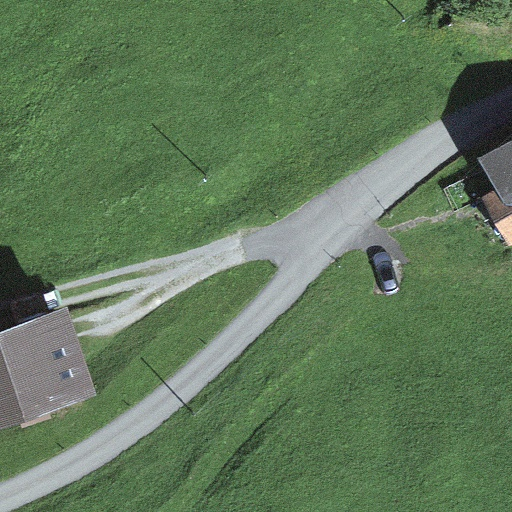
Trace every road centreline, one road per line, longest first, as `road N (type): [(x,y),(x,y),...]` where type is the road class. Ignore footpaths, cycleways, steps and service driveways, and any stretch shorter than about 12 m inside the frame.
road 1 (unclassified): [(0,498),(68,466),(156,408),(385,189),(511,100)]
road 2 (track): [(0,314),(241,244),(322,251)]
